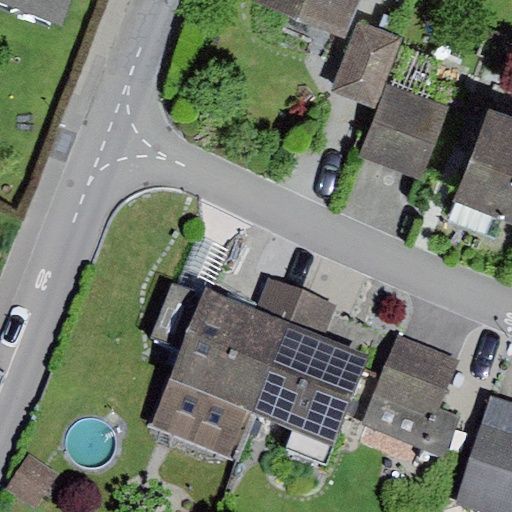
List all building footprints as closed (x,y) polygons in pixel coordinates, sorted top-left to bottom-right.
[(68,0),(22,0),(63,14),(68,0)] [(285,0),(344,25),(354,0),(285,0)] [(331,91),(378,109),(388,85),(406,38),(359,20),(331,91)] [(361,156),(423,180),(451,109),(388,85),(378,109),(361,156)] [(453,184),(511,208),(511,102),(491,94),(453,184)] [(254,414),(302,289),(269,277),(255,312),(204,292),(153,426),(238,458),(254,414)] [(342,304),(302,289),(254,414),(336,445),(369,359),(327,343),(342,304)] [(449,366),(396,344),(365,428),(416,453),(449,366)] [(511,511),(511,410),(494,404),(458,509),(465,511),(511,511)] [(31,453),(7,486),(35,506),(58,473),(31,453)]
